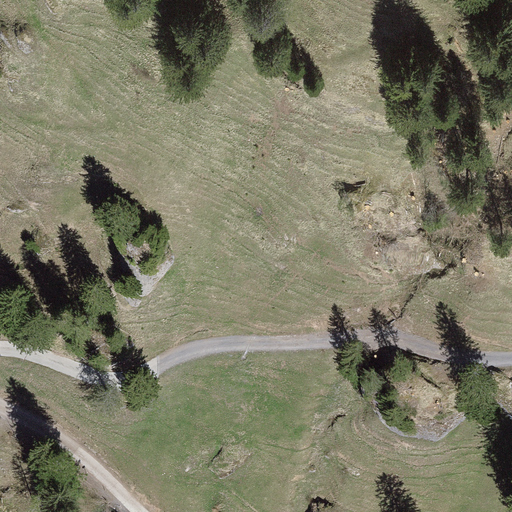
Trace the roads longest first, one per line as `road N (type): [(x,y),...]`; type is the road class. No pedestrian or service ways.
road 1 (track): [(511,358),(399,342),(211,347),(172,357),(124,385),(0,350)]
road 2 (track): [(140,511),(0,408)]
